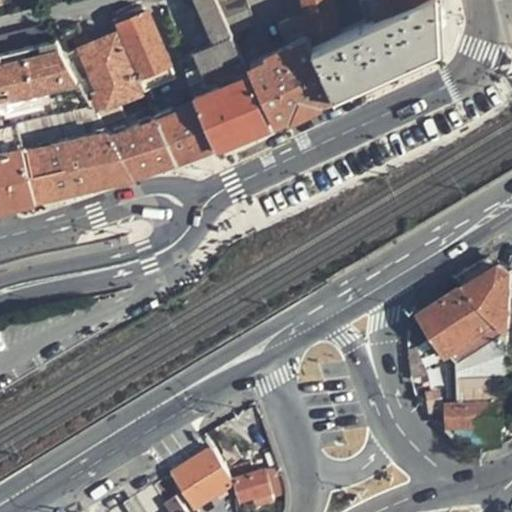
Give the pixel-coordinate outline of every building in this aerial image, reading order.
[(176,0),(195,47),(214,40),(197,0),(176,0)] [(197,0),(214,40),(195,47),(211,85),(194,92),(197,99),(216,145),(241,134),(271,121),(231,32),(217,0),(197,0)] [(246,0),(217,0),(231,32),(254,24),(246,0)] [(276,24),(284,40),(288,39),(290,42),(309,33),(301,0),(285,0),(289,18),(276,24)] [(331,0),(301,0),(309,33),(314,43),(338,31),(331,0)] [(437,0),(436,0),(407,0),(367,19),(338,31),(314,43),(335,91),(365,78),(439,42),(437,0)] [(362,0),(367,19),(407,0),(362,0)] [(147,8),(116,20),(139,74),(170,61),(147,8)] [(68,49),(79,45),(89,40),(81,22),(62,29),(68,49)] [(0,120),(16,117),(28,114),(92,100),(92,99),(58,37),(52,37),(44,23),(0,35),(0,120)] [(116,29),(89,40),(79,45),(106,105),(142,90),(116,29)] [(250,61),(276,119),(295,110),(335,91),(314,43),(309,33),(290,42),(288,39),(284,40),(267,49),(267,53),(250,61)] [(195,47),(179,53),(194,92),(211,85),(195,47)] [(197,99),(157,116),(175,159),(188,155),(216,145),(197,99)] [(28,114),(35,144),(62,138),(73,136),(83,133),(108,128),(108,127),(92,100),(28,114)] [(157,116),(110,131),(120,151),(133,173),(153,167),(175,159),(157,116)] [(0,146),(23,142),(16,117),(0,120),(0,146)] [(120,151),(110,131),(108,128),(83,133),(89,157),(120,151)] [(73,136),(85,186),(88,185),(95,183),(133,173),(120,151),(89,157),(83,133),(73,136)] [(30,171),(36,197),(37,197),(85,186),(73,136),(62,138),(68,161),(30,171)] [(68,161),(62,138),(35,144),(24,147),(30,171),(68,161)] [(23,142),(0,146),(0,204),(8,203),(36,197),(30,171),(24,147),(23,142)] [(509,376),(511,272),(511,260),(496,260),(420,305),(451,358),(451,370),(462,388),(487,389),(509,376)] [(506,393),(448,397),(450,426),(508,422),(506,393)] [(230,462),(244,453),(239,446),(236,441),(222,450),(230,462)] [(196,505),(235,479),(213,444),(173,469),(196,505)] [(236,477),(243,497),(253,495),(255,501),(273,496),(265,468),(236,477)] [(173,511),(184,511),(188,510),(167,476),(156,483),(173,511)] [(244,511),(235,479),(196,505),(199,511),(244,511)]
